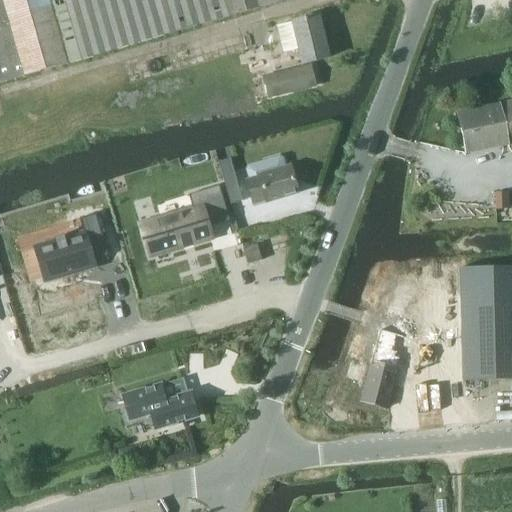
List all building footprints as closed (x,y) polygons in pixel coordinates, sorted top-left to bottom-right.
[(0,0),(0,82),(288,0),(0,0)] [(293,22),(277,26),(284,52),(299,48),(303,64),(329,58),(319,16),(293,22)] [(269,97),(292,91),(315,86),(310,66),(265,77),(269,97)] [(466,154),(511,144),(511,101),(457,113),(466,154)] [(290,166),(286,167),(284,159),(280,157),(271,160),(269,163),(271,172),(259,176),(260,178),(246,182),(251,199),(265,195),(267,203),(298,193),(290,166)] [(231,159),(219,162),(222,174),(234,170),(231,159)] [(243,201),(234,171),(222,174),(231,204),(243,201)] [(161,233),(145,238),(146,239),(146,238),(148,244),(147,244),(149,248),(151,253),(150,254),(151,256),(154,255),(153,254),(157,253),(168,250),(167,250),(171,249),(177,248),(183,246),(193,243),(210,238),(205,218),(227,212),(220,186),(189,195),(193,210),(158,221),(161,233)] [(56,242),(35,248),(45,282),(96,267),(94,261),(109,257),(97,214),(80,219),(84,233),(65,239),(65,236),(63,236),(64,239),(57,241),(56,239),(55,239),(56,242)] [(244,249),(248,264),(262,260),(257,245),(244,249)] [(472,269),(461,269),(464,367),(464,381),(493,380),(511,379),(511,267),(502,268),(472,269)] [(399,322),(387,322),(387,350),(399,350),(399,354),(413,354),(413,350),(419,350),(419,354),(429,354),(429,350),(449,350),(449,322),(431,322),(431,306),(399,306),(399,322)] [(373,381),(361,381),(361,410),(373,410),(373,413),(388,413),(388,409),(393,409),(393,413),(403,413),(403,409),(414,409),(414,403),(430,403),(430,387),(414,387),(414,381),(406,381),(406,365),(373,365),(373,381)] [(182,423),(181,421),(198,416),(191,393),(165,401),(161,385),(123,396),(130,420),(151,414),(155,429),(172,424),(173,426),(182,423)]
